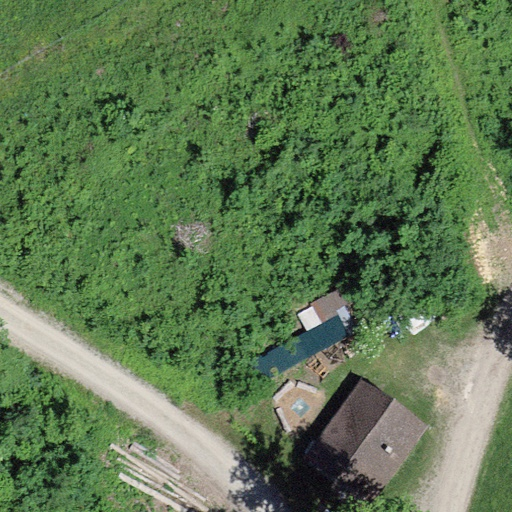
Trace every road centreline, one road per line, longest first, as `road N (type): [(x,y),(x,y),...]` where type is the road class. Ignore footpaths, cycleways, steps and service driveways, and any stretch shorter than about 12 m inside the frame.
road 1 (track): [(268,511),(158,414),(0,308)]
road 2 (track): [(511,337),(481,401),(449,511)]
